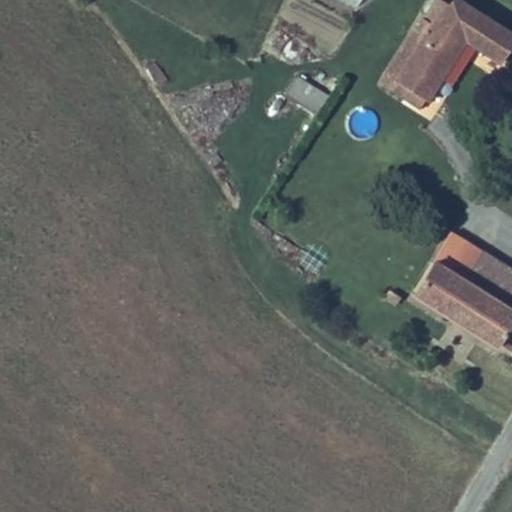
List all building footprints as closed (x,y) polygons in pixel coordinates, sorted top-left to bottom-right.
[(340,0),(356,8),(360,0),(340,0)] [(441,111),(477,51),(511,71),(511,69),(511,36),(466,9),(453,31),(444,26),(406,90),(410,93),(438,109),(441,111)] [(294,75),(282,95),(315,114),(327,95),(294,75)] [(236,88),(210,98),(217,115),(243,105),(236,88)] [(438,109),(410,93),(405,102),(432,118),(438,109)] [(432,300),(511,343),(511,264),(505,261),(490,287),(450,266),(432,300)] [(337,299),(343,315),(367,306),(360,289),(337,299)]
